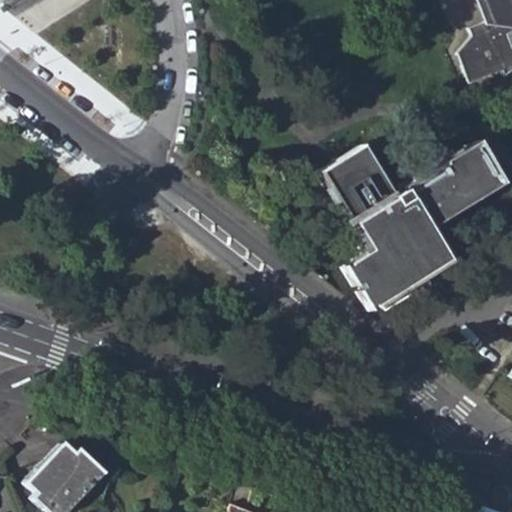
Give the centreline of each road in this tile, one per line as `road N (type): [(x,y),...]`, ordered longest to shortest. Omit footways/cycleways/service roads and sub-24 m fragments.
road 1 (primary): [(0,331),(501,498)]
road 2 (residential): [(501,498),(498,453),(135,166)]
road 3 (residential): [(135,166),(163,120),(164,0)]
road 4 (residential): [(135,166),(0,59)]
road 5 (unknown): [(394,369),(511,278)]
